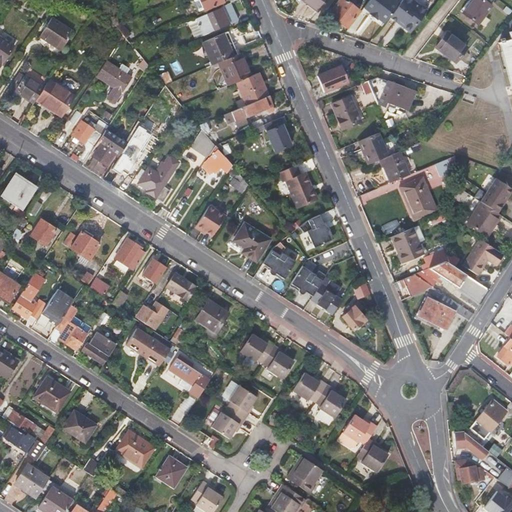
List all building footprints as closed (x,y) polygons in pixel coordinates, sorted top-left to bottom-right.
[(197,0),(203,12),(223,3),(221,0),(197,0)] [(326,0),(303,0),(318,12),(326,0)] [(340,0),(329,15),(346,30),(359,13),(342,0),(340,0)] [(426,12),(409,0),(402,0),(389,18),(407,33),(411,32),(426,12)] [(474,0),(463,15),(478,26),(492,8),(481,0),(474,0)] [(196,38),(236,21),(229,4),(189,21),(196,38)] [(40,38),(60,52),(72,33),(52,20),(40,38)] [(120,34),(126,30),(119,23),(114,26),(120,34)] [(201,43),(211,66),(217,63),(236,55),(227,32),(201,43)] [(436,48),(455,63),(466,49),(447,33),(436,48)] [(499,43),(511,92),(511,39),(504,42),(503,39),(499,40),(500,43),(499,43)] [(0,67),(12,48),(0,40),(0,67)] [(249,77),(240,54),(236,55),(217,63),(227,87),(234,84),(249,77)] [(95,78),(112,90),(108,95),(117,101),(131,80),(105,63),(95,78)] [(317,78),(324,94),(347,83),(341,67),(317,78)] [(19,73),(9,89),(16,94),(26,78),(19,73)] [(265,97),(255,74),(249,77),(234,84),(244,106),(265,97)] [(80,87),(66,77),(59,88),(73,97),(80,87)] [(388,82),(377,77),(366,82),(370,92),(378,110),(388,82)] [(35,102),(43,89),(26,78),(16,94),(33,105),(35,102)] [(59,88),(49,81),(43,89),(35,102),(60,118),(74,98),(73,97),(59,88)] [(370,92),(366,82),(360,85),(364,95),(370,92)] [(387,105),(406,112),(413,93),(393,86),(387,105)] [(105,101),(114,107),(117,101),(108,95),(105,101)] [(272,109),(268,96),(265,97),(244,106),(224,115),(226,121),(233,118),(235,122),(267,108),(268,111),(272,109)] [(341,131),(360,124),(349,98),(330,106),(341,131)] [(63,130),(69,135),(80,116),(75,113),(63,130)] [(282,125),(287,124),(284,117),(254,130),(255,133),(265,129),(270,141),(268,142),(269,144),(271,144),(275,153),(291,145),(282,125)] [(100,136),(99,134),(100,132),(98,130),(96,133),(81,123),(71,138),(74,140),(72,143),(77,145),(79,142),(84,146),(87,141),(94,146),(100,136)] [(108,165),(115,153),(119,156),(120,154),(126,145),(127,144),(106,130),(98,142),(101,144),(93,156),(108,165)] [(201,131),(191,148),(207,159),(215,147),(201,131)] [(357,143),(367,165),(378,161),(386,157),(377,135),(357,143)] [(136,151),(126,145),(120,154),(123,155),(112,170),(125,178),(129,172),(131,173),(133,171),(131,169),(135,163),(130,159),(136,151)] [(221,169),(226,175),(227,174),(232,167),(215,147),(207,159),(202,167),(209,176),(213,173),(214,175),(221,169)] [(383,169),(389,184),(408,176),(398,152),(386,157),(378,161),(382,169),(383,169)] [(444,184),(452,181),(455,156),(434,166),(439,178),(441,177),(444,184)] [(163,204),(184,170),(172,162),(168,169),(166,167),(160,176),(149,169),(146,173),(142,171),(138,177),(142,179),(138,185),(147,191),(146,194),(155,200),(156,199),(163,204)] [(304,173),(300,175),(296,165),(278,173),(282,183),(285,182),(296,208),(316,200),(304,173)] [(230,186),(243,195),(248,187),(232,167),(227,174),(233,181),(230,186)] [(15,175),(2,195),(22,208),(35,189),(15,175)] [(413,222),(436,213),(421,178),(398,188),(413,222)] [(511,191),(495,180),(479,203),(496,214),(511,191)] [(33,216),(40,205),(34,201),(27,212),(33,216)] [(494,229),(493,227),(500,216),(496,214),(479,203),(478,202),(464,223),(488,239),(494,229)] [(196,227),(213,238),(225,218),(216,212),(218,210),(210,206),(196,227)] [(307,232),(314,248),(331,241),(324,224),(322,224),(319,215),(305,221),(299,227),(304,233),(307,232)] [(40,220),(30,235),(46,246),(57,230),(40,220)] [(256,263),(270,241),(245,225),(234,241),(245,249),(242,253),(256,263)] [(410,229),(390,238),(394,246),(402,264),(421,256),(410,229)] [(79,254),(77,255),(81,258),(79,261),(85,265),(89,260),(90,260),(99,245),(81,232),(70,248),(79,254)] [(68,233),(62,242),(68,246),(74,237),(68,233)] [(476,276),(486,260),(491,264),(498,252),(478,239),(461,265),(476,276)] [(133,271),(144,253),(141,251),(142,249),(128,240),(115,259),(133,271)] [(280,242),(274,248),(263,265),(270,270),(270,271),(269,273),(270,275),(271,276),(273,276),(275,275),(284,281),(296,263),(282,253),(285,248),(280,242)] [(445,249),(421,260),(425,271),(444,262),(445,249)] [(491,264),(495,267),(503,256),(498,252),(491,264)] [(157,262),(156,265),(151,262),(142,276),(155,284),(166,268),(157,262)] [(405,287),(409,298),(424,290),(430,287),(434,281),(440,285),(444,280),(457,289),(458,292),(468,299),(466,302),(476,309),(488,291),(444,262),(425,271),(399,282),(401,289),(405,287)] [(305,293),(312,298),(321,284),(326,277),(319,272),(316,277),(302,268),(291,285),(298,289),(298,290),(297,292),(298,294),(300,295),(303,295),(305,294),(305,293)] [(0,274),(0,298),(8,304),(19,287),(0,274)] [(174,274),(165,287),(186,301),(195,288),(174,274)] [(97,276),(92,285),(104,293),(110,285),(97,276)] [(326,288),(321,284),(312,298),(310,301),(318,307),(331,316),(341,301),(335,297),(342,286),(332,279),(326,288)] [(358,298),(371,292),(367,282),(353,288),(358,298)] [(28,317),(31,312),(39,317),(45,309),(31,300),(33,297),(30,295),(32,292),(26,287),(13,307),(28,317)] [(445,330),(454,313),(468,322),(472,315),(430,287),(424,290),(439,301),(438,304),(427,299),(419,317),(445,330)] [(46,326),(51,319),(59,325),(71,306),(74,302),(57,291),(45,309),(39,317),(37,320),(46,326)] [(119,309),(127,297),(119,292),(111,304),(119,309)] [(206,303),(194,323),(213,335),(226,316),(206,303)] [(363,323),(365,321),(357,312),(360,309),(356,303),(349,309),(351,311),(342,319),(353,332),(363,323)] [(77,352),(88,335),(70,323),(78,310),(71,306),(59,325),(56,329),(63,334),(58,340),(77,352)] [(135,320),(167,341),(174,330),(143,309),(135,320)] [(103,328),(110,318),(102,313),(96,323),(103,328)] [(363,323),(353,332),(362,342),(373,333),(363,323)] [(171,341),(176,345),(188,328),(183,324),(171,341)] [(511,328),(509,326),(503,334),(511,341),(511,328)] [(159,367),(170,351),(137,329),(127,345),(159,367)] [(98,333),(90,345),(87,343),(82,351),(102,364),(107,357),(108,358),(116,345),(98,333)] [(269,341),(267,344),(261,339),(253,334),(241,352),(255,362),(257,360),(269,368),(267,370),(282,380),(294,362),(286,356),(280,352),(281,350),(269,341)] [(511,360),(511,343),(508,341),(495,357),(508,366),(511,360)] [(0,374),(7,379),(19,362),(0,349),(0,374)] [(179,356),(169,371),(193,387),(201,375),(192,369),(194,366),(179,356)] [(292,391),(307,401),(308,399),(321,408),(320,410),(334,420),(346,402),(338,396),(332,392),(333,389),(321,381),(319,383),(313,379),(305,373),(292,391)] [(44,376),(30,398),(53,413),(68,392),(44,376)] [(237,390),(227,405),(229,406),(220,418),(218,417),(209,431),(227,443),(232,435),(236,430),(239,431),(247,418),(245,417),(249,411),(255,403),(237,390)] [(93,438),(107,417),(81,400),(67,421),(93,438)] [(184,420),(192,407),(187,403),(178,415),(184,420)] [(477,422),(491,433),(505,414),(492,404),(477,422)] [(7,421),(11,424),(29,435),(35,427),(13,412),(7,421)] [(365,458),(364,460),(379,470),(391,452),(382,446),(375,442),(377,439),(372,435),(377,427),(371,423),(369,425),(362,421),(355,416),(343,433),(357,443),(359,441),(365,445),(359,454),(365,458)] [(36,440),(29,435),(11,424),(2,437),(26,454),(36,440)] [(129,432),(115,454),(141,471),(155,449),(129,432)] [(49,438),(44,434),(38,442),(44,446),(49,438)] [(44,446),(54,452),(62,441),(52,434),(49,438),(44,446)] [(482,460),(488,452),(465,434),(454,435),(456,452),(465,452),(464,448),(468,446),(475,451),(474,453),(482,460)] [(38,442),(36,440),(26,454),(35,460),(44,446),(38,442)] [(300,453),(290,468),(292,469),(302,455),(300,453)] [(309,491),(313,484),(312,483),(322,468),(302,455),(292,469),(290,468),(285,475),(309,491)] [(156,477),(173,488),(185,468),(169,457),(156,477)] [(82,470),(93,478),(101,466),(90,458),(82,470)] [(470,462),(467,461),(454,462),(456,478),(459,478),(460,486),(486,483),(485,471),(482,469),(479,470),(479,467),(477,467),(477,464),(470,462)] [(35,499),(48,480),(26,466),(14,485),(35,499)] [(498,480),(508,488),(511,482),(511,471),(507,468),(498,480)] [(280,511),(293,511),(300,502),(301,503),(305,497),(281,481),(277,487),(279,489),(269,505),(280,511)] [(196,504),(195,507),(203,511),(211,511),(221,499),(213,494),(206,490),(209,486),(203,483),(191,501),(196,504)] [(269,505),(279,489),(277,487),(266,503),(269,505)] [(52,488),(37,509),(41,511),(64,511),(65,511),(72,501),(52,488)] [(105,497),(97,510),(99,511),(105,511),(117,495),(110,490),(109,492),(105,497)]
